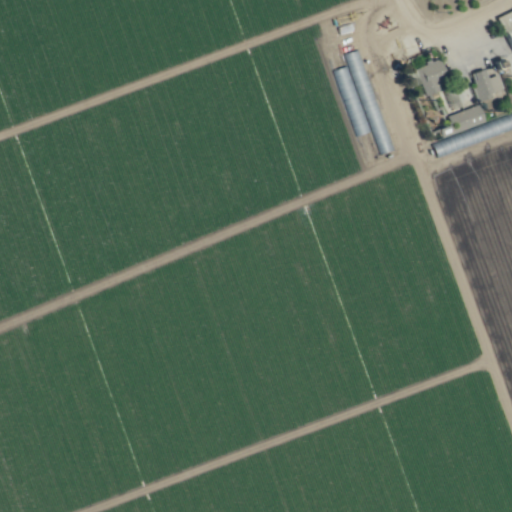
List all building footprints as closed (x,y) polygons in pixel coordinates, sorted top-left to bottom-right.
[(511,8),(495,15),(508,49),(511,47),(511,8)] [(412,67),(421,92),(445,84),(437,59),(412,67)] [(476,101),(487,97),(486,93),(499,88),(495,74),(484,77),(481,68),(467,73),(476,101)] [(438,93),(446,113),(459,108),(451,88),(438,93)] [(377,154),(392,149),(375,103),(360,108),(377,154)] [(481,119),(474,103),(443,117),(445,124),(434,129),(439,138),(481,119)] [(511,128),(505,114),(429,144),(434,158),(511,128)]
